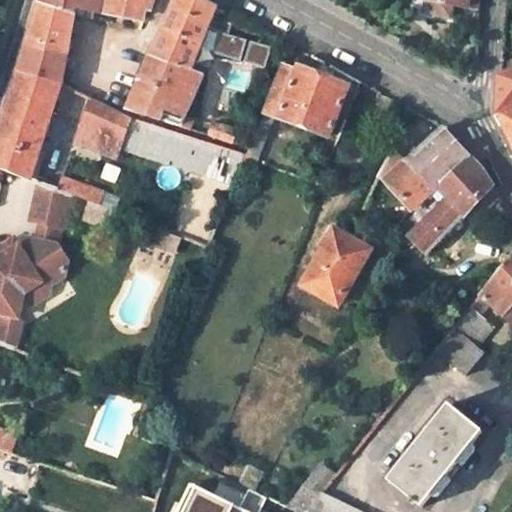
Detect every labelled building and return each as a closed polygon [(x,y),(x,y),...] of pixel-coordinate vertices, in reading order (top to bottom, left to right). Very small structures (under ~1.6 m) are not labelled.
[(40,0),(40,2),(74,14),(76,6),(96,10),(102,12),(104,0),(40,0)] [(104,0),(102,12),(140,19),(142,8),(148,10),(151,10),(153,0),(104,0)] [(203,74),(227,11),(200,0),(174,0),(149,56),(203,74)] [(427,0),(428,0),(425,13),(448,17),(450,5),(478,10),(478,0),(427,0)] [(40,2),(25,46),(67,58),(74,14),(40,2)] [(94,18),(96,10),(76,6),(74,14),(94,18)] [(146,21),(148,10),(142,8),(140,19),(146,21)] [(218,36),(215,57),(266,66),(270,45),(218,36)] [(67,58),(25,46),(18,70),(63,84),(67,58)] [(164,108),(184,116),(203,74),(149,56),(128,109),(159,119),(164,108)] [(240,168),(253,173),(275,115),(328,135),(347,88),(282,62),(240,168)] [(511,144),(511,69),(498,75),(498,96),(497,113),(511,144)] [(0,167),(33,180),(63,84),(18,70),(0,127),(0,167)] [(93,99),(76,139),(115,156),(130,117),(93,99)] [(411,108),(393,147),(410,155),(408,158),(434,188),(471,153),(442,124),(411,108)] [(184,116),(181,125),(189,128),(192,119),(184,116)] [(391,150),(379,174),(412,209),(434,188),(408,158),(391,150)] [(434,188),(444,200),(410,234),(427,252),(475,201),(488,212),(503,198),(484,167),(480,162),(471,153),(434,188)] [(112,210),(118,197),(64,178),(58,189),(72,194),(112,210)] [(58,189),(41,183),(32,217),(64,225),(69,208),(72,194),(58,189)] [(162,250),(169,232),(143,222),(136,240),(162,250)] [(333,227),(301,284),(339,305),(371,249),(333,227)] [(45,285),(52,286),(66,275),(70,262),(59,243),(39,239),(25,248),(17,242),(0,251),(0,316),(22,321),(27,296),(45,285)] [(490,302),(505,316),(511,308),(511,251),(479,292),(490,302)] [(480,316),(490,302),(479,292),(468,306),(480,316)] [(453,325),(476,346),(492,326),(480,316),(468,306),(453,325)] [(464,374),(483,353),(476,346),(453,325),(434,348),(464,374)] [(447,405),(388,480),(420,506),(479,432),(447,405)] [(11,434),(0,429),(0,448),(4,449),(11,434)] [(253,491),(262,472),(250,465),(240,485),(245,487),(253,491)] [(236,506),(207,492),(201,503),(190,498),(183,511),(259,511),(266,497),(253,491),(245,487),(236,506)] [(305,487),(289,509),(296,511),(304,511),(319,494),(305,487)] [(364,511),(321,491),(319,494),(304,511),(364,511)]
